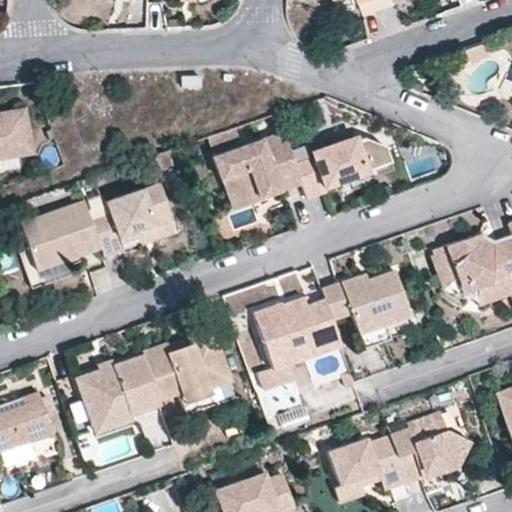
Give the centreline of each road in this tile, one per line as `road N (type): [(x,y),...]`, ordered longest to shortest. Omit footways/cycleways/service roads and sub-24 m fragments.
road 1 (residential): [(0,351),(511,175)]
road 2 (residential): [(31,54),(257,44)]
road 3 (residential): [(329,71),(511,151)]
road 4 (residential): [(511,7),(329,71)]
road 5 (residential): [(22,511),(159,464)]
